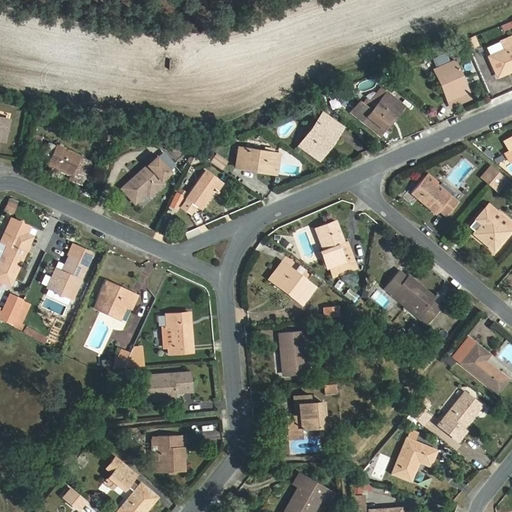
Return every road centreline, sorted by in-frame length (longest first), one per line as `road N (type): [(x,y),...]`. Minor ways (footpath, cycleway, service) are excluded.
road 1 (residential): [(191,511),(240,451),(225,279)]
road 2 (residential): [(511,309),(356,175)]
road 3 (residential): [(174,253),(0,183)]
road 4 (residential): [(356,175),(511,108)]
